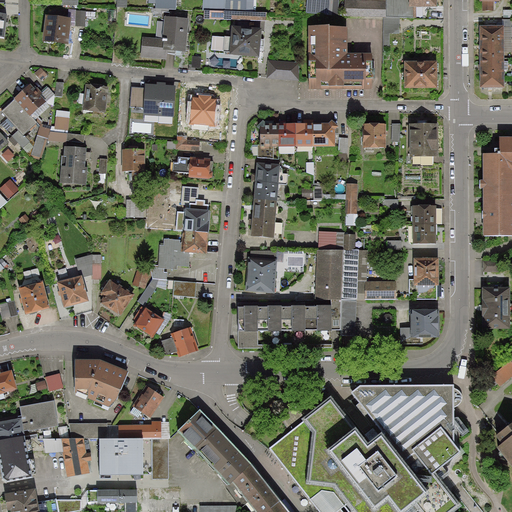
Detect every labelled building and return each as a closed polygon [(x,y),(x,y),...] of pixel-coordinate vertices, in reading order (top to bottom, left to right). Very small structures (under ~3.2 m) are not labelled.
[(126,0),(114,0),(114,9),(126,10),(126,0)] [(175,0),(153,0),(153,10),(175,12),(175,0)] [(201,0),(201,14),(221,15),(221,21),(265,24),(265,15),(254,14),(254,6),(250,6),(250,0),(201,0)] [(337,1),(327,0),(306,0),(305,15),(336,17),(337,1)] [(365,0),(366,3),(343,2),(342,18),(382,20),(383,0),(365,0)] [(384,0),(384,19),(412,20),(412,9),(435,9),(434,0),(384,0)] [(478,0),(478,4),(482,4),(482,13),(492,13),(492,5),(499,5),(499,0),(478,0)] [(94,14),(66,12),(65,21),(68,21),(74,22),(74,28),(83,29),(84,18),(93,19),(94,14)] [(159,41),(140,39),(138,58),(165,62),(166,53),(184,55),(188,21),(162,18),(159,41)] [(65,21),(43,19),(41,44),(66,46),(68,21),(65,21)] [(510,27),(478,28),(479,90),(503,90),(503,53),(510,53),(510,27)] [(261,31),(230,28),(227,57),(258,60),(261,31)] [(345,30),(307,30),(306,90),(371,91),(372,57),(345,57),(345,30)] [(299,65),(267,61),(265,80),(296,83),(299,65)] [(436,63),(403,63),(403,91),(436,91),(436,63)] [(40,69),(33,75),(39,83),(46,77),(40,69)] [(62,84),(55,83),(53,98),(61,98),(62,84)] [(32,89),(29,86),(12,101),(13,102),(28,118),(44,104),(38,97),(40,95),(34,87),(32,89)] [(147,86),(145,115),(173,117),(175,88),(147,86)] [(107,89),(86,88),(84,115),(104,116),(107,89)] [(38,97),(44,104),(53,96),(47,89),(40,95),(38,97)] [(215,99),(190,98),(188,127),(213,129),(215,99)] [(28,118),(13,102),(0,113),(16,132),(22,139),(35,127),(28,118)] [(69,114),(54,112),(52,131),(67,133),(69,114)] [(263,122),(258,126),(258,146),(251,146),(251,157),(256,157),(256,160),(271,160),(271,149),(336,148),(336,130),(339,127),(331,119),(326,123),(304,123),(305,126),(267,126),(263,122)] [(49,128),(39,125),(29,158),(40,161),(45,143),(47,134),(49,128)] [(399,126),(390,126),(390,144),(398,144),(399,126)] [(436,126),(409,126),(410,160),(419,160),(419,165),(432,165),(432,159),(437,159),(436,126)] [(186,128),(175,127),(174,152),(198,153),(199,143),(186,142),(186,128)] [(385,127),(362,127),(362,151),(384,151),(385,127)] [(22,139),(16,132),(9,138),(21,152),(28,145),(22,139)] [(47,134),(45,143),(82,145),(83,136),(47,134)] [(511,140),(499,140),(499,157),(481,157),(482,184),(479,184),(479,192),(482,192),(483,241),(511,240),(511,140)] [(84,151),(62,149),(61,159),(63,159),(63,167),(60,167),(58,186),(85,188),(86,170),(82,170),(84,151)] [(143,152),(122,152),(121,174),(142,175),(143,152)] [(208,162),(177,160),(176,164),(171,164),(170,177),(186,178),(186,180),(208,181),(208,179),(211,179),(211,172),(208,171),(208,162)] [(106,161),(98,161),(98,175),(105,176),(106,161)] [(278,166),(255,164),(249,237),(272,239),(280,240),(281,225),(273,224),(276,187),(284,188),(285,177),(278,176),(278,166)] [(18,192),(9,182),(0,189),(0,191),(9,201),(18,192)] [(357,186),(345,186),(345,215),(356,216),(357,186)] [(196,190),(181,189),(179,208),(190,208),(189,213),(199,214),(199,208),(202,208),(203,204),(195,203),(196,190)] [(320,189),(300,190),(300,204),(320,203),(320,189)] [(0,209),(9,201),(0,191),(0,209)] [(397,201),(382,201),(381,209),(397,210),(397,201)] [(144,202),(124,202),(124,220),(144,220),(144,202)] [(434,208),(413,208),(412,246),(434,247),(435,225),(440,226),(440,211),(434,211),(434,208)] [(183,214),(176,214),(174,233),(183,234),(181,254),(187,255),(204,256),(207,214),(199,214),(189,213),(184,213),(183,214)] [(31,224),(23,215),(17,221),(24,230),(31,224)] [(364,284),(364,252),(353,252),(353,237),(343,237),(343,234),(318,234),(318,251),(315,251),(315,301),(328,302),(328,309),(237,309),(237,348),(257,348),(257,333),(355,334),(355,302),(394,302),(394,284),(364,284)] [(162,247),(158,247),(157,268),(157,270),(163,270),(176,271),(176,267),(187,268),(187,255),(181,254),(177,254),(178,242),(162,241),(162,247)] [(402,242),(387,242),(387,251),(401,251),(402,242)] [(33,248),(21,251),(29,283),(41,280),(33,248)] [(252,261),(248,261),(245,292),(272,294),(275,263),(285,264),(286,254),(253,251),(252,261)] [(12,265),(4,256),(0,259),(0,265),(5,271),(12,265)] [(78,270),(80,279),(90,276),(90,281),(99,281),(99,257),(90,257),(73,261),(74,265),(68,267),(70,273),(78,270)] [(438,260),(412,260),(412,281),(407,281),(407,295),(416,295),(416,288),(437,288),(438,260)] [(498,263),(481,263),(481,274),(498,274),(498,263)] [(160,282),(165,282),(166,274),(163,273),(163,270),(157,270),(157,268),(148,268),(150,281),(136,303),(143,308),(160,282)] [(148,275),(136,271),(131,288),(143,291),(146,281),(148,275)] [(80,279),(55,285),(60,309),(86,303),(80,279)] [(132,297),(106,281),(98,295),(103,298),(98,306),(119,319),(132,297)] [(196,284),(172,283),(171,298),(195,299),(196,284)] [(41,284),(16,290),(23,317),(48,311),(41,284)] [(509,289),(480,289),(480,332),(509,332),(509,289)] [(13,304),(0,306),(0,319),(15,317),(13,304)] [(162,322),(144,310),(132,328),(150,340),(162,322)] [(435,314),(412,313),(412,340),(437,341),(437,318),(435,318),(435,314)] [(183,322),(172,321),(171,335),(182,331),(183,322)] [(182,331),(171,335),(168,336),(169,340),(160,343),(164,356),(175,352),(178,360),(197,353),(188,329),(182,331)] [(99,363),(72,364),(73,394),(85,393),(86,400),(105,409),(115,403),(126,375),(99,363)] [(0,396),(16,392),(10,372),(0,374),(0,396)] [(308,415),(268,445),(317,511),(334,511),(346,503),(353,511),(414,511),(419,508),(422,511),(451,511),(461,504),(436,474),(464,454),(450,434),(451,388),(438,379),(417,373),(365,376),(357,386),(371,404),(358,416),(337,393),(308,415)] [(58,376),(45,380),(45,383),(34,386),(37,394),(47,391),(48,395),(63,391),(58,376)] [(164,398),(147,387),(133,408),(150,419),(164,398)] [(69,475),(88,471),(82,439),(70,439),(39,439),(38,434),(24,435),(23,431),(31,429),(31,431),(59,426),(53,401),(24,407),(25,415),(19,417),(19,419),(0,423),(0,458),(4,478),(8,480),(32,477),(31,474),(36,473),(32,451),(65,450),(69,475)] [(174,436),(217,481),(225,490),(230,486),(249,468),(241,459),(231,448),(198,413),(174,436)] [(511,422),(495,436),(501,443),(497,447),(511,465),(511,422)] [(153,478),(169,478),(169,438),(171,438),(171,424),(70,424),(70,439),(82,439),(153,438),(153,478)] [(249,468),(230,486),(251,511),(270,511),(281,504),(249,468)] [(37,511),(36,504),(34,490),(7,495),(9,509),(12,508),(12,511),(37,511)] [(57,511),(56,501),(36,504),(37,511),(57,511)]
